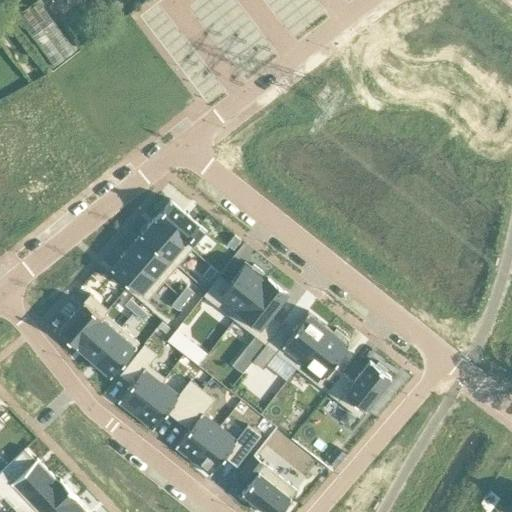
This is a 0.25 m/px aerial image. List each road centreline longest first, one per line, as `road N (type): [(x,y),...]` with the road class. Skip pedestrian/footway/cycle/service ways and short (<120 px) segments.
road 1 (residential): [(440,359),(185,141)]
road 2 (residential): [(0,295),(90,406),(218,511)]
road 3 (residential): [(185,141),(0,291)]
road 4 (residential): [(367,0),(185,141)]
road 5 (residential): [(317,511),(424,389),(440,359)]
